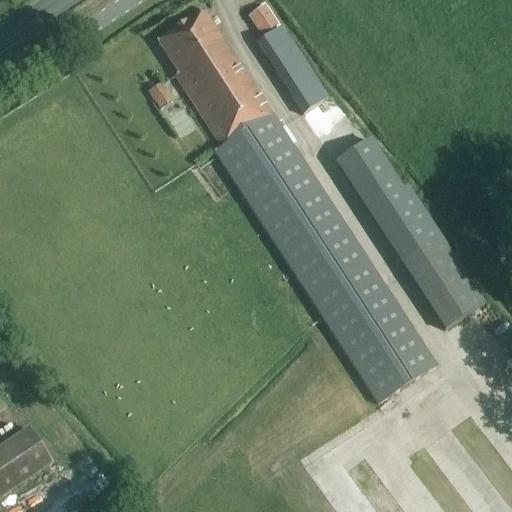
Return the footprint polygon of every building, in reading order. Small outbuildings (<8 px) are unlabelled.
[(435,369),(264,106),(204,13),(156,44),(177,76),(174,78),(220,150),(213,155),(378,407),(435,369)] [(303,117),(327,102),(280,31),(256,46),(303,117)] [(159,87),(153,91),(146,96),(158,114),(172,104),(159,87)] [(332,156),(359,133),(344,115),(317,137),(332,156)] [(196,142),(185,147),(192,161),(203,156),(196,142)] [(483,308),(405,190),(400,193),(368,144),(334,166),(444,333),(483,308)] [(0,450),(0,499),(51,466),(28,432),(0,450)]
